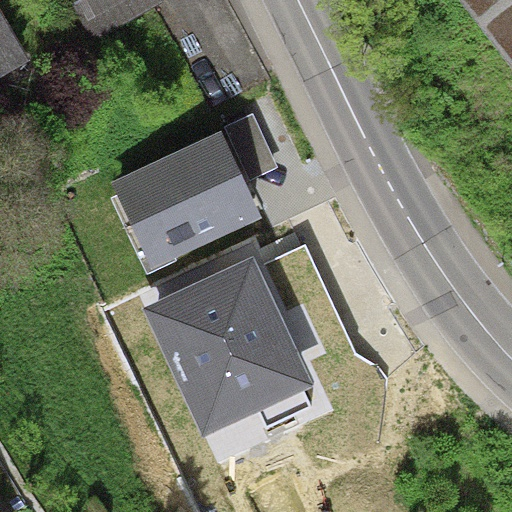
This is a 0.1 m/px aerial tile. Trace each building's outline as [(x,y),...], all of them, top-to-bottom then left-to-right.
[(162,3),(160,0),(68,0),(88,39),(162,3)] [(461,0),(479,23),(508,0),(461,0)] [(511,0),(508,0),(479,23),(511,65),(511,0)] [(0,78),(30,61),(0,10),(0,78)] [(253,113),(225,126),(251,179),(278,166),(253,113)] [(262,217),(222,131),(111,182),(117,195),(152,268),(175,257),(262,217)] [(177,260),(175,257),(152,268),(117,195),(111,197),(148,274),(177,260)] [(253,256),(144,307),(203,436),(315,383),(253,256)]
